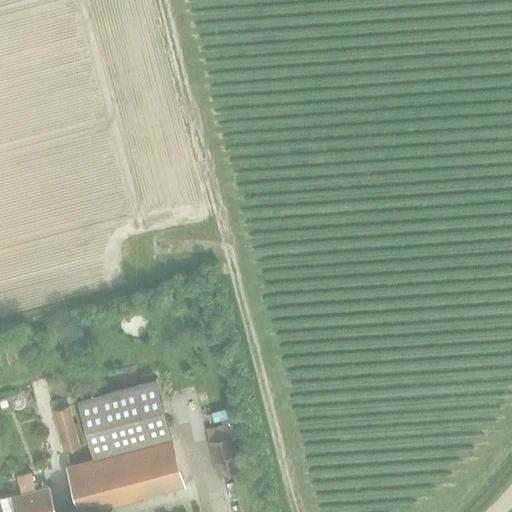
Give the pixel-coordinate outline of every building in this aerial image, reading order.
[(93,457),(68,464),(80,510),(183,483),(155,377),(77,398),(93,457)] [(23,385),(8,388),(10,402),(26,399),(23,385)] [(53,410),(64,448),(79,444),(69,406),(53,410)] [(241,468),(231,433),(208,439),(217,474),(241,468)] [(0,497),(3,511),(56,511),(48,484),(35,488),(30,471),(17,474),(21,491),(0,496),(0,497)] [(195,511),(193,498),(168,502),(170,511),(195,511)]
